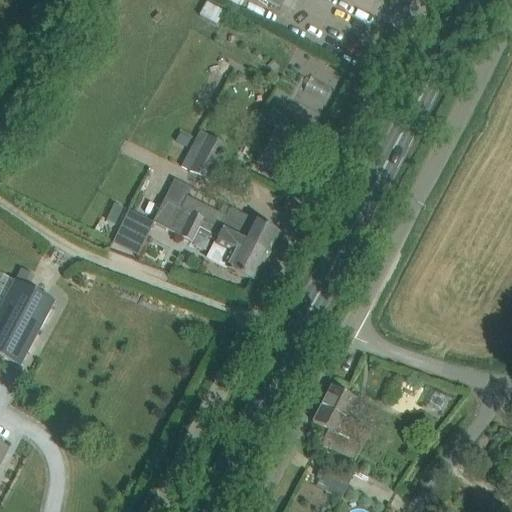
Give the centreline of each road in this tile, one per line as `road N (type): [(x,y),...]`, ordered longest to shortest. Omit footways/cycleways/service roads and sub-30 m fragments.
road 1 (primary): [(209,511),(473,0)]
road 2 (unclassified): [(339,338),(511,13)]
road 3 (unclassified): [(250,322),(414,0)]
road 4 (unclassified): [(250,322),(96,264),(0,202)]
road 5 (unclassified): [(152,511),(250,322)]
road 6 (unclassified): [(250,511),(339,338)]
road 7 (unclassified): [(495,392),(339,338)]
road 8 (unclassified): [(415,511),(495,392)]
